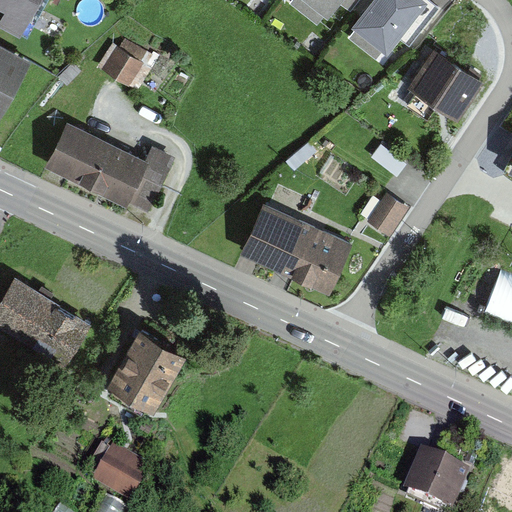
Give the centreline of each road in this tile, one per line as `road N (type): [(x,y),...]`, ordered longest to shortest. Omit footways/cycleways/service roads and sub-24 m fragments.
road 1 (tertiary): [(0,192),(337,346)]
road 2 (residential): [(337,346),(511,79)]
road 3 (tertiary): [(337,346),(511,426)]
